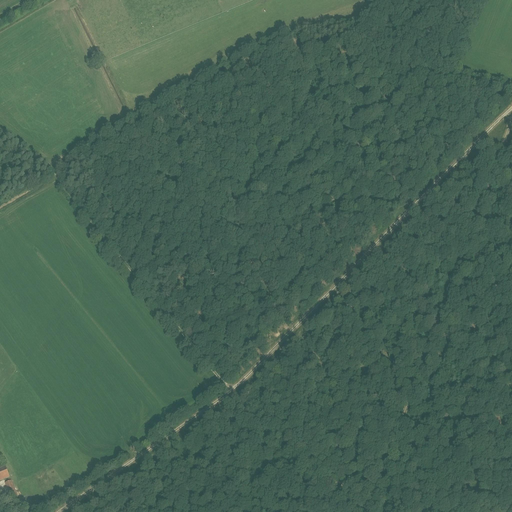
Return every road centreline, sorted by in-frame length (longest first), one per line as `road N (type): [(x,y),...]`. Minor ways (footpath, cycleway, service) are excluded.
road 1 (track): [(49,168),(279,31),(511,96)]
road 2 (track): [(362,511),(394,315),(508,101)]
road 3 (track): [(229,394),(508,101)]
road 4 (track): [(0,131),(49,168),(229,394)]
road 5 (track): [(58,511),(229,394)]
